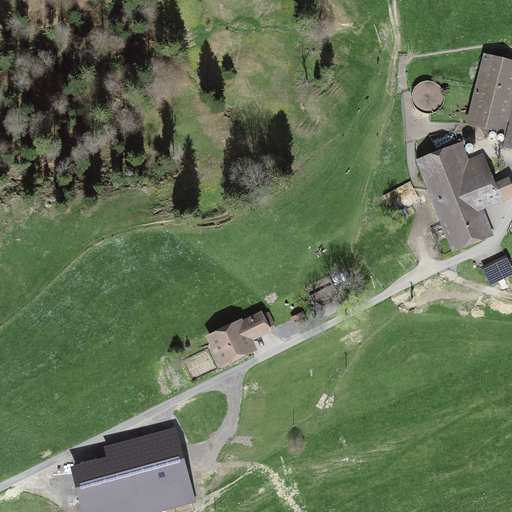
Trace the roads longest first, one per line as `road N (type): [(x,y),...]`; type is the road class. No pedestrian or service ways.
road 1 (track): [(511,207),(486,246),(0,486)]
road 2 (track): [(428,270),(393,0)]
